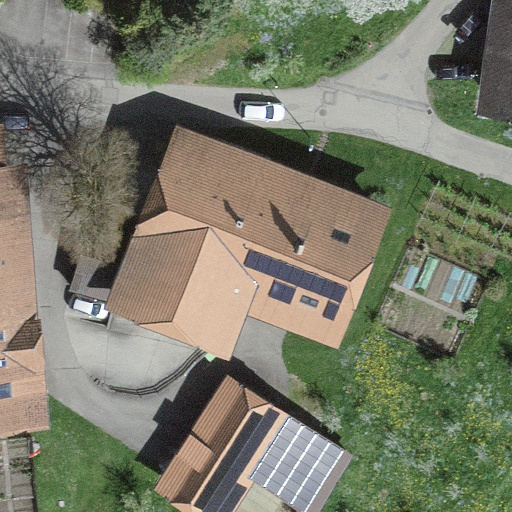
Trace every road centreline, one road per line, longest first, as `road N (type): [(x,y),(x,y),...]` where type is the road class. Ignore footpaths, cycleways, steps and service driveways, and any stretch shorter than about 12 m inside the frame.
road 1 (unclassified): [(0,72),(82,91),(360,114),(511,163)]
road 2 (track): [(360,114),(453,0)]
